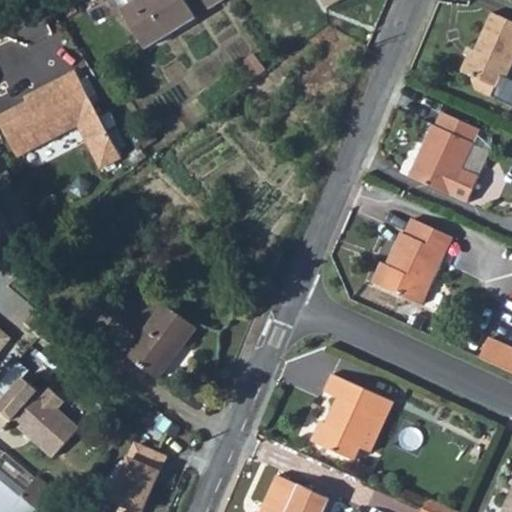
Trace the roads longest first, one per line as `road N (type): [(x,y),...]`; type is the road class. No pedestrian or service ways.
road 1 (residential): [(418,0),(291,303)]
road 2 (residential): [(511,397),(291,303)]
road 3 (residential): [(201,511),(291,303)]
